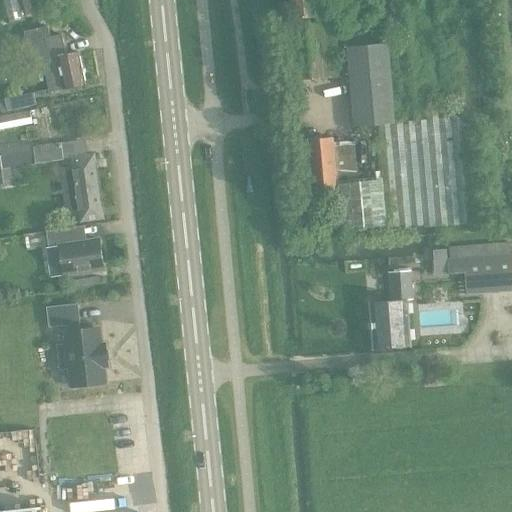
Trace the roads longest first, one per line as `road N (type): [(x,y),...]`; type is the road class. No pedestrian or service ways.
road 1 (unclassified): [(166,511),(111,44),(90,0)]
road 2 (secondary): [(215,511),(163,0)]
